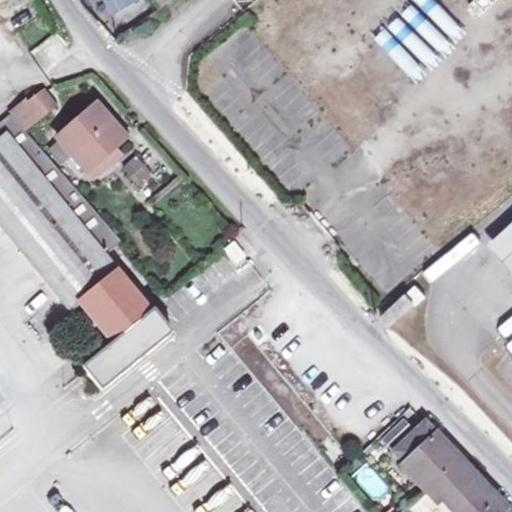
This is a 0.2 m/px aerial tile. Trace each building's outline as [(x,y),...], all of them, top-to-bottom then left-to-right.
[(155,0),(162,8),(172,0),(155,0)] [(40,50),(59,35),(40,6),(11,24),(33,55),(40,50)] [(72,51),(59,35),(40,50),(53,67),(72,51)] [(20,126),(23,128),(39,116),(29,103),(28,102),(45,89),(37,78),(3,105),(11,115),(20,126)] [(45,91),(29,103),(39,116),(41,119),(57,106),(45,91)] [(87,172),(113,150),(127,138),(98,105),(59,139),(87,172)] [(0,124),(0,141),(20,126),(11,115),(0,124)] [(20,126),(0,141),(0,223),(70,311),(80,303),(114,344),(84,368),(102,390),(171,333),(106,255),(122,242),(23,128),(20,126)] [(113,150),(87,172),(94,180),(120,158),(113,150)] [(136,157),(121,167),(134,186),(148,176),(136,157)] [(407,295),(415,303),(423,295),(415,287),(407,295)] [(380,319),(388,328),(411,306),(403,297),(380,319)] [(403,414),(377,439),(387,449),(413,425),(403,414)] [(406,464),(403,467),(406,472),(410,468),(431,491),(405,511),(508,511),(425,422),(394,451),(406,464)] [(376,499),(387,484),(363,466),(352,480),(376,499)]
